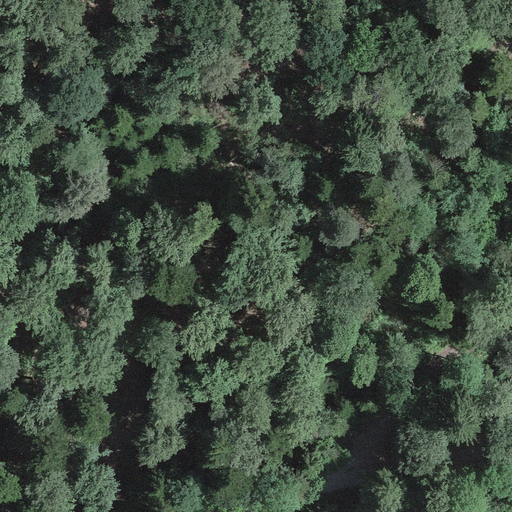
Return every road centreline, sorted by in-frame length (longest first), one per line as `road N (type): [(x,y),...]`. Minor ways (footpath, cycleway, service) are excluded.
road 1 (unclassified): [(241,511),(511,452)]
road 2 (track): [(511,310),(381,424),(357,484)]
